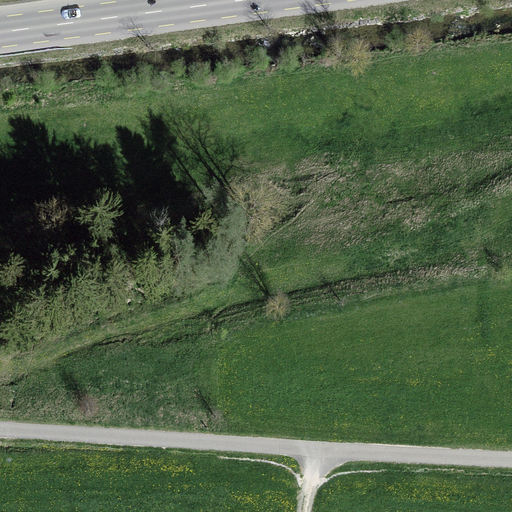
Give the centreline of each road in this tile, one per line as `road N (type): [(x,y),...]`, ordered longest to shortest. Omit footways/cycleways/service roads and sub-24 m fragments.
road 1 (residential): [(511,465),(0,435)]
road 2 (primary): [(0,36),(278,0)]
